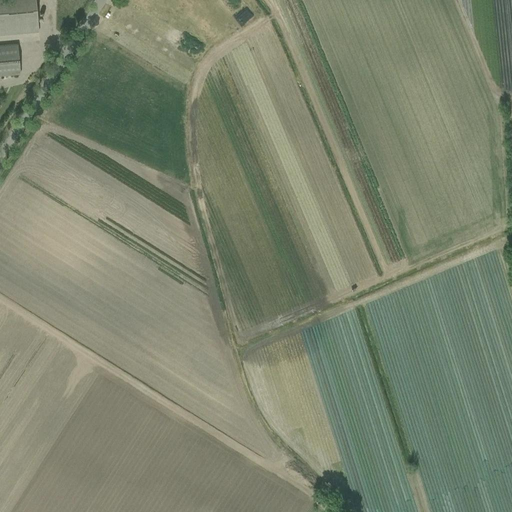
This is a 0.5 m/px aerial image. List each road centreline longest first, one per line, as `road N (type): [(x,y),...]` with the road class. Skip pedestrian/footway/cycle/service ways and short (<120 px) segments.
road 1 (track): [(319,507),(0,300)]
road 2 (unclassified): [(0,161),(105,0)]
